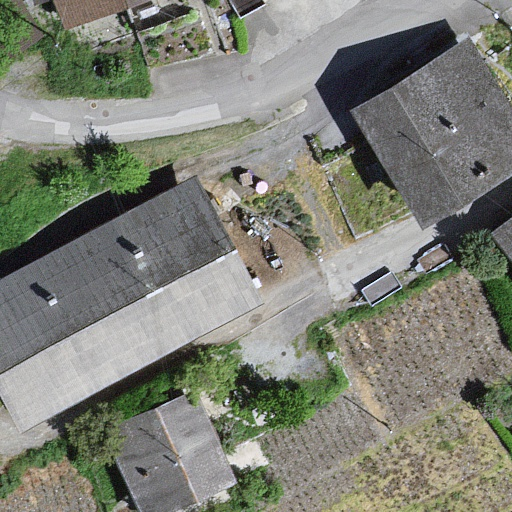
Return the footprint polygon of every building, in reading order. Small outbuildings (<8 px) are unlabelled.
[(110,0),(52,0),(59,18),(110,0)] [(511,149),(511,128),(460,40),(347,105),(409,210),(511,149)] [(252,296),(191,178),(0,276),(0,390),(14,418),(252,296)] [(511,212),(488,230),(511,261),(511,212)] [(154,511),(223,483),(187,400),(107,435),(139,511),(154,511)]
